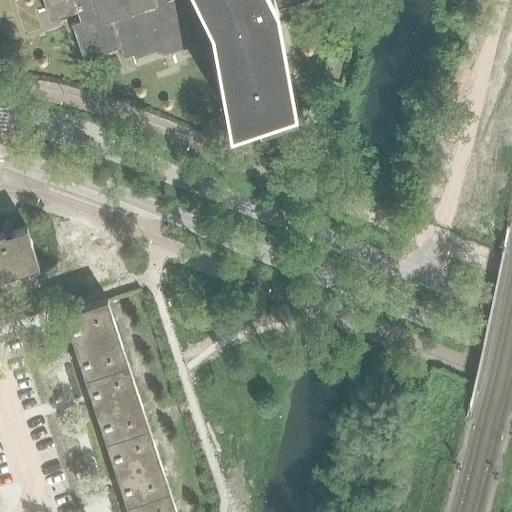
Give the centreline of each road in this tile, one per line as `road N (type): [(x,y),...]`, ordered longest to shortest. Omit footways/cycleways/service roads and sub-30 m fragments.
road 1 (secondary): [(511,314),(85,139),(0,122)]
road 2 (secondary): [(0,161),(114,193),(511,353)]
road 3 (residential): [(23,511),(41,506),(0,389)]
